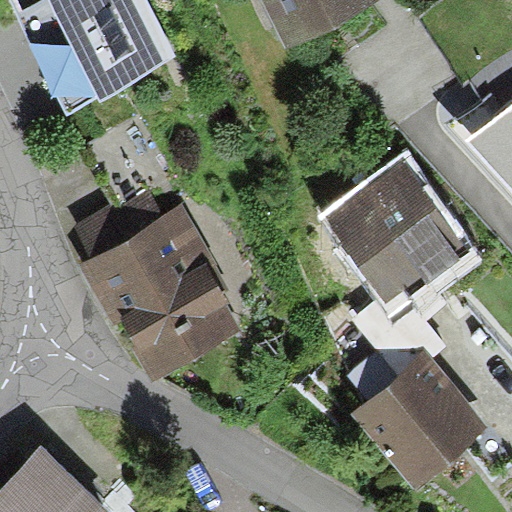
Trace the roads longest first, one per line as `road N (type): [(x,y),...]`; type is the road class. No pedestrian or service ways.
road 1 (residential): [(26,373),(107,372),(326,511)]
road 2 (residential): [(0,164),(38,265),(26,373)]
